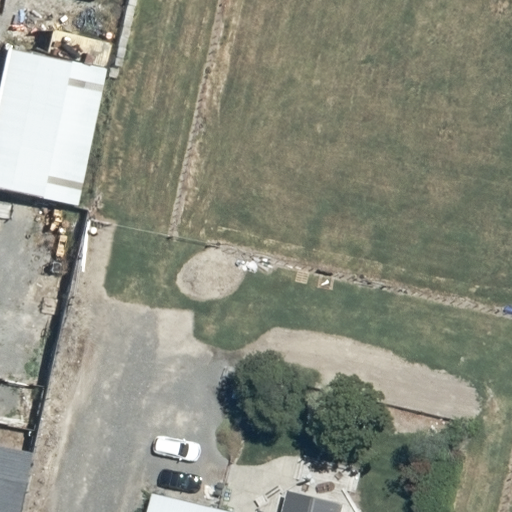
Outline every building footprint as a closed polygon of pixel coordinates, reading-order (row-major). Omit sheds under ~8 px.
[(101,63),(1,43),(0,48),(0,187),(74,202),(101,63)] [(391,341),(272,325),(264,382),(383,398),(391,341)] [(271,464),(260,511),(362,511),(368,485),(271,464)] [(0,511),(13,511),(20,476),(0,472),(0,511)] [(238,511),(239,509),(158,493),(154,511),(238,511)]
